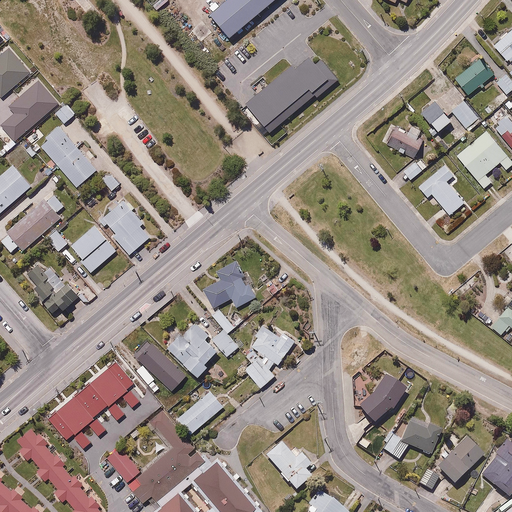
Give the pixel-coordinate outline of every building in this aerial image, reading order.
[(275,0),(232,0),(213,17),(232,38),(275,0)] [(511,23),(493,44),(510,60),(511,58),(511,57),(511,23)] [(2,45),(0,46),(0,90),(24,70),(2,45)] [(472,94),(495,72),(479,55),(456,77),(472,94)] [(316,97),(337,80),(320,59),(314,64),(309,57),(294,69),(291,65),(244,104),(269,133),(314,95),(316,97)] [(511,76),(508,72),(496,81),(505,92),(511,86),(511,76)] [(32,78),(2,104),(8,111),(0,117),(0,126),(9,137),(52,100),(32,78)] [(451,117),(434,99),(421,111),(438,129),(451,117)] [(481,120),(464,100),(452,110),(469,130),(481,120)] [(75,113),(65,102),(54,112),(64,123),(75,113)] [(511,119),(507,114),(493,126),(511,146),(511,119)] [(98,168),(61,124),(40,142),(77,186),(98,168)] [(418,136),(422,127),(415,124),(412,132),(410,130),(408,133),(394,126),(389,138),(400,143),(398,148),(406,152),(408,148),(418,152),(424,139),(418,136)] [(501,162),(507,170),(511,165),(511,158),(487,128),(455,154),(483,189),(493,181),(487,173),(501,162)] [(403,170),(411,180),(428,165),(420,155),(403,170)] [(0,211),(32,185),(14,163),(0,174),(0,211)] [(431,194),(449,214),(465,201),(448,181),(455,174),(445,163),(419,185),(429,196),(431,194)] [(111,170),(102,178),(113,190),(122,183),(111,170)] [(100,216),(98,214),(93,218),(100,226),(103,224),(111,233),(108,235),(124,254),(149,232),(119,196),(104,209),(106,211),(100,216)] [(60,217),(44,197),(6,228),(23,248),(60,217)] [(90,225),(65,246),(88,272),(113,251),(90,225)] [(44,236),(56,250),(66,242),(53,227),(44,236)] [(256,296),(238,257),(216,269),(221,278),(205,286),(214,306),(231,298),(235,306),(256,296)] [(64,310),(78,297),(67,283),(58,291),(47,279),(49,277),(37,264),(27,274),(36,284),(34,286),(46,298),(43,302),(54,314),(61,307),(64,310)] [(511,327),(511,304),(492,326),(501,334),(506,329),(508,331),(511,327)] [(235,326),(221,308),(213,314),(223,326),(214,336),(196,319),(184,332),(180,329),(169,341),(170,342),(167,346),(199,375),(209,364),(207,362),(219,349),(227,356),(239,342),(229,333),(235,326)] [(261,386),(277,373),(271,366),(276,361),(279,364),(295,339),(280,326),(275,334),(263,322),(254,344),(264,356),(261,359),(252,349),(246,355),(252,362),(245,367),(261,386)] [(123,357),(98,378),(119,403),(144,382),(123,357)] [(368,379),(353,380),(354,404),(361,404),(375,421),(391,407),(407,386),(399,379),(386,374),(375,390),(368,396),(368,379)] [(210,387),(177,416),(192,433),(225,404),(210,387)] [(110,437),(107,432),(115,425),(97,403),(75,422),(72,419),(62,428),(82,453),(101,437),(104,441),(110,437)] [(106,456),(145,503),(153,497),(160,505),(151,511),(264,511),(218,457),(213,461),(210,458),(207,461),(164,409),(147,423),(166,447),(139,469),(119,445),(106,456)] [(442,429),(411,416),(400,438),(390,434),(383,450),(404,459),(411,443),(425,449),(424,451),(431,455),(442,429)] [(103,511),(104,511),(101,508),(104,505),(93,493),(90,496),(81,485),(84,483),(75,472),(72,475),(64,466),(67,463),(57,451),(54,454),(47,445),(50,442),(41,432),(38,435),(32,428),(18,441),(24,447),(19,451),(28,461),(32,457),(41,468),(37,471),(45,482),(50,478),(58,487),(53,491),(62,501),(67,497),(76,508),(71,511),(103,511)] [(487,451),(466,430),(435,463),(456,483),(487,451)] [(495,458),(482,474),(508,496),(511,490),(511,440),(507,436),(491,455),(495,458)] [(312,475),(306,467),(312,462),(303,451),(297,456),(283,440),(267,453),(282,472),(280,473),(288,482),(290,481),(296,489),(312,475)] [(440,476),(426,468),(418,483),(431,491),(440,476)] [(44,511),(45,511),(35,503),(31,507),(22,499),(25,495),(16,486),(12,491),(2,482),(5,479),(0,474),(0,502),(1,503),(0,504),(0,510),(2,511),(10,511),(11,511),(44,511)] [(322,490),(320,493),(316,490),(309,501),(313,504),(306,511),(348,511),(349,510),(344,506),(345,505),(322,490)]
